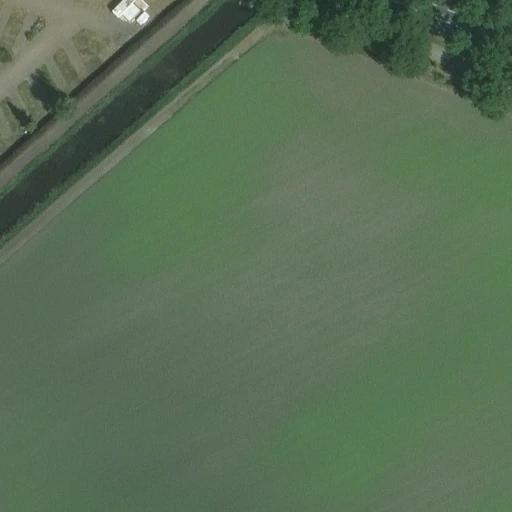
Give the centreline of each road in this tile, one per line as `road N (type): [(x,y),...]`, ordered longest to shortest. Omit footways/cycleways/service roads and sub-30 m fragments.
road 1 (unclassified): [(511,83),(302,0)]
road 2 (primary): [(395,0),(511,47)]
